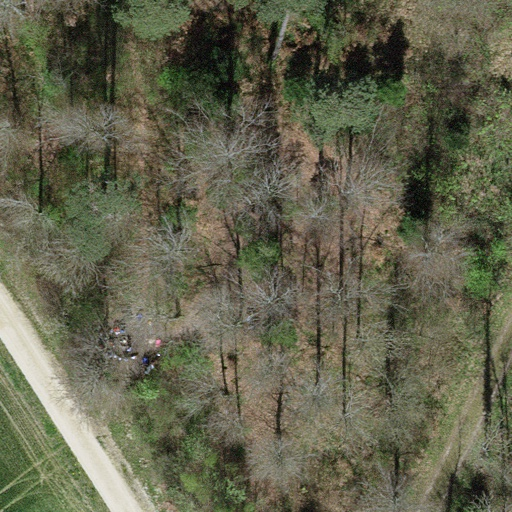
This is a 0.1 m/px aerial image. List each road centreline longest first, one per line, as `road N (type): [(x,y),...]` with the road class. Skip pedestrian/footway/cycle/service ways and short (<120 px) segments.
road 1 (track): [(0,333),(118,511)]
road 2 (track): [(432,511),(511,357)]
